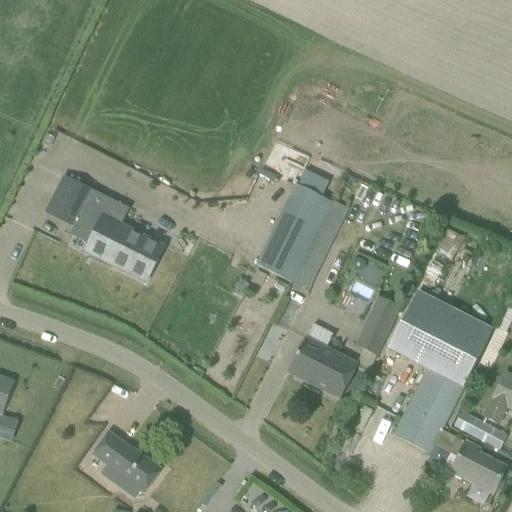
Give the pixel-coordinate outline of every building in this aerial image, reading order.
[(64,178),(46,214),(73,228),(70,236),(88,245),(84,253),(113,267),(145,283),(162,249),(102,218),(110,202),(93,193),(64,178)] [(332,204),(296,186),(256,267),(292,285),(332,204)] [(266,276),(255,271),(250,280),(261,286),(266,276)] [(277,283),(274,289),(282,293),(285,287),(277,283)] [(388,352),(427,371),(393,437),(428,455),(434,445),(440,432),(462,389),(463,390),(493,330),(417,293),(388,352)] [(401,309),(378,298),(355,348),(378,359),(401,309)] [(486,352),(479,366),(490,371),(507,335),(505,335),(511,319),(511,311),(506,308),(486,352)] [(323,346),(329,334),(309,325),(303,337),(323,346)] [(305,340),(297,356),(287,374),(339,400),(356,366),(305,340)] [(511,378),(505,375),(484,419),(498,426),(507,407),(511,409),(511,378)] [(12,383),(0,379),(0,440),(11,445),(19,422),(0,416),(5,402),(12,383)] [(508,438),(463,414),(455,429),(499,453),(508,438)] [(440,432),(434,445),(458,457),(450,474),(492,495),(505,470),(477,455),(479,452),(440,432)] [(100,475),(134,500),(140,492),(144,495),(161,471),(132,450),(132,451),(108,434),(92,456),(106,467),(100,475)]
